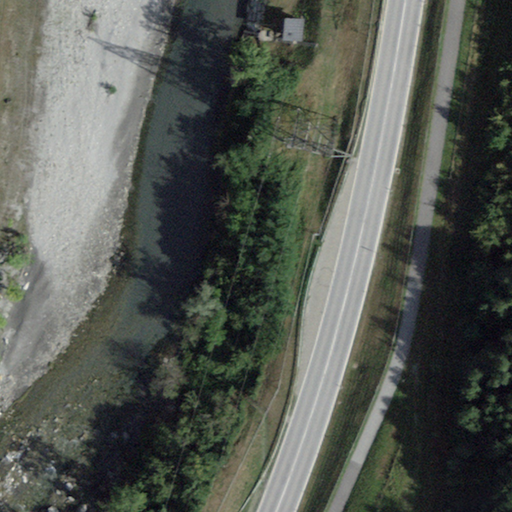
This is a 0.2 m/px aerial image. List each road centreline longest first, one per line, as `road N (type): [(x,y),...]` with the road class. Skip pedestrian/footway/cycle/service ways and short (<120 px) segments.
road 1 (secondary): [(404,0),(353,270),(275,511)]
road 2 (track): [(408,312),(422,336),(423,366),(408,511)]
